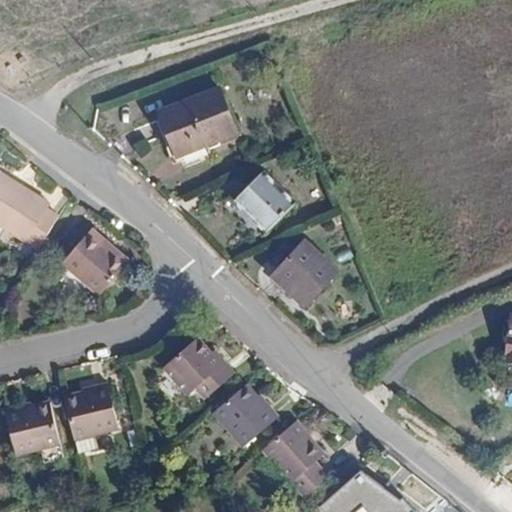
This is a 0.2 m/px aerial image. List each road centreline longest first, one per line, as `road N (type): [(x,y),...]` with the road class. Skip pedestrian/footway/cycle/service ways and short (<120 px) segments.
road 1 (residential): [(203,268),(305,369),(488,511)]
road 2 (track): [(32,130),(77,78),(349,0)]
road 3 (residential): [(0,110),(203,268)]
road 4 (residential): [(0,361),(157,317),(203,268)]
road 5 (track): [(511,270),(305,369)]
